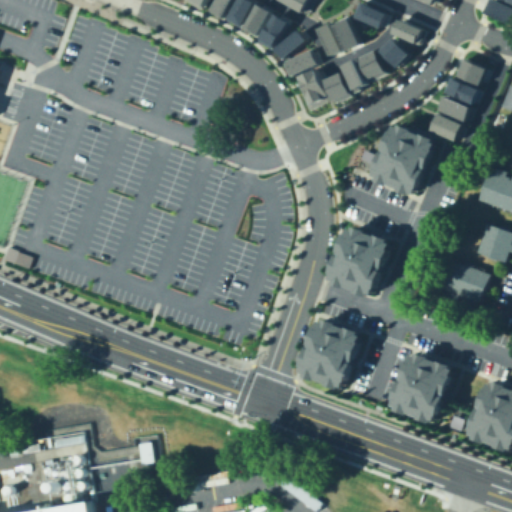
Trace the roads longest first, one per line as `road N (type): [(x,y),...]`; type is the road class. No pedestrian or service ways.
road 1 (secondary): [(511,495),(0,299)]
road 2 (residential): [(261,404),(316,251),(309,172),(253,64),(230,46),(120,0)]
road 3 (residential): [(463,0),(436,59),(406,93),(298,146)]
road 4 (residential): [(306,282),(511,358)]
